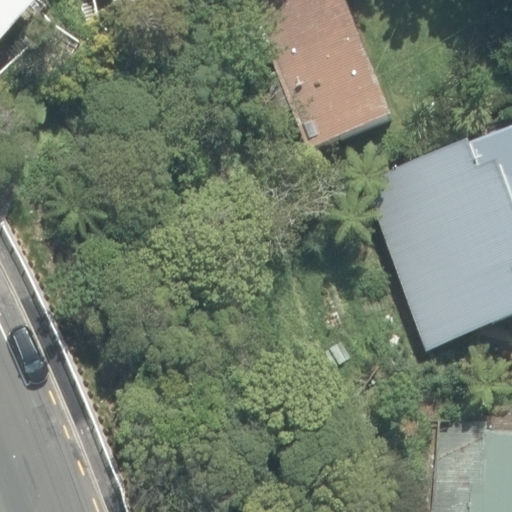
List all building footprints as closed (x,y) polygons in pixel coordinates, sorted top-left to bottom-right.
[(0,0),(0,49),(47,1),(45,0),(0,0)] [(110,0),(127,17),(143,0),(110,0)] [(247,0),(308,153),(392,121),(344,0),(247,0)] [(364,184),(427,354),(511,323),(511,129),(468,145),(468,146),(364,184)] [(511,511),(511,436),(486,435),(487,422),(416,418),(411,511),(511,511)]
